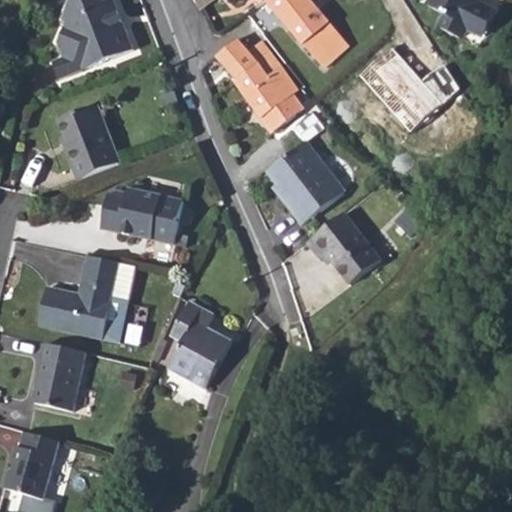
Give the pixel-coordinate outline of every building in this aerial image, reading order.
[(62,61),(51,66),(57,82),(131,52),(123,31),(116,28),(112,19),(115,11),(110,0),(76,0),(68,4),(60,21),(63,29),(61,31),(55,45),(62,61)] [(218,0),(195,0),(201,10),(218,0)] [(270,0),(268,2),(324,68),(349,48),(309,0),(270,0)] [(320,0),(320,1),(337,20),(346,13),(334,0),(320,0)] [(427,0),(426,3),(429,5),(445,14),(439,26),(460,37),(465,25),(473,27),(482,8),(476,4),(478,0),(427,0)] [(465,25),(460,37),(464,39),(467,31),(482,39),(498,5),(489,0),(478,0),(476,4),(482,8),(473,27),(465,25)] [(123,31),(115,11),(112,19),(116,28),(123,31)] [(240,38),(218,57),(237,81),(257,64),(269,80),(281,69),(273,56),(262,41),(250,51),(240,38)] [(392,48),(361,75),(409,131),(460,92),(440,67),(422,82),(392,48)] [(237,81),(236,82),(272,132),(303,111),(292,96),(297,92),(281,69),(269,80),(257,64),(237,81)] [(57,121),(62,137),(67,148),(63,150),(75,181),(117,164),(95,107),(57,121)] [(313,115),(293,128),(304,142),(324,128),(313,115)] [(307,141),(269,168),(279,182),(284,190),(280,193),(301,222),(344,192),(307,141)] [(279,182),(274,185),(280,193),(284,190),(279,182)] [(99,231),(133,238),(134,235),(144,237),(144,240),(170,247),(180,204),(125,191),(123,197),(113,194),(107,196),(99,231)] [(416,205),(397,225),(414,241),(425,227),(430,218),(416,205)] [(343,213),(306,240),(317,256),(323,252),(330,262),(333,262),(348,282),(378,260),(343,213)] [(44,291),(36,326),(116,344),(126,302),(110,298),(117,265),(85,258),(76,298),(44,291)] [(110,298),(126,302),(133,269),(117,265),(110,298)] [(186,303),(172,336),(183,342),(172,370),(209,386),(230,339),(206,329),(213,314),(186,303)] [(42,346),(35,378),(38,379),(36,388),(32,405),(70,414),(84,356),(42,346)] [(55,442),(19,432),(15,449),(12,448),(0,489),(21,494),(17,511),(19,511),(50,511),(53,501),(40,497),(55,442)]
